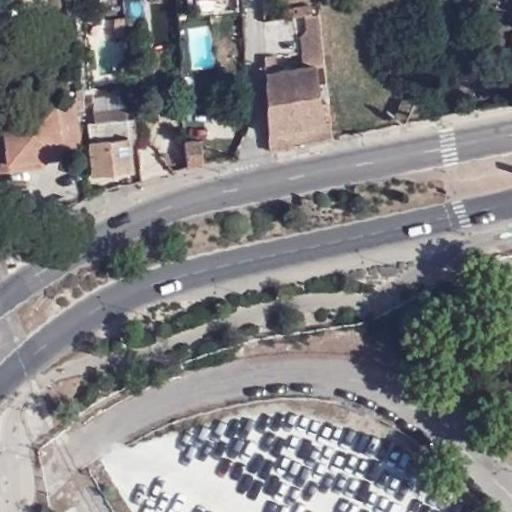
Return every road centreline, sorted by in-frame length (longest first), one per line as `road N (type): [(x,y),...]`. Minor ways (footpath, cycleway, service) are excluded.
road 1 (primary): [(0,379),(78,318),(130,291),(511,202)]
road 2 (primary): [(253,185),(181,203),(109,234),(0,295)]
road 3 (primary): [(511,133),(253,185)]
road 4 (residential): [(253,185),(252,0)]
